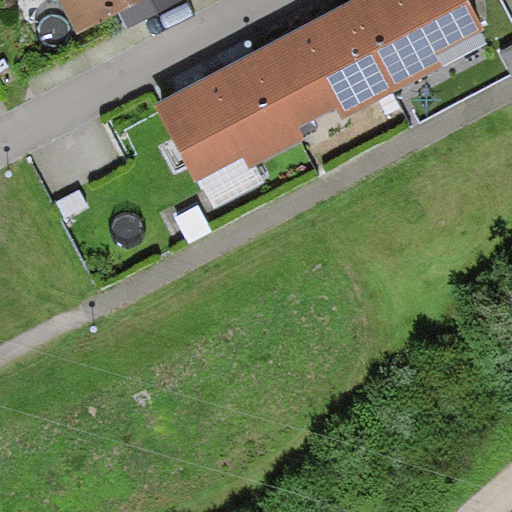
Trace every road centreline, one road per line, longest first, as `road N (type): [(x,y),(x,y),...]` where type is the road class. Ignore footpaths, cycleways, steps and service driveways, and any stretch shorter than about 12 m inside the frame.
road 1 (track): [(0,358),(511,87)]
road 2 (unclassified): [(0,137),(254,0)]
